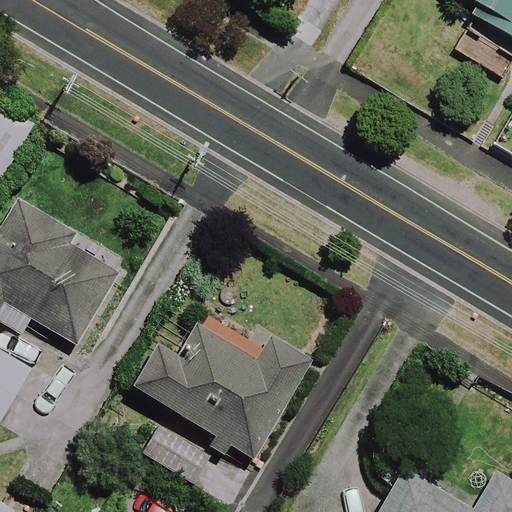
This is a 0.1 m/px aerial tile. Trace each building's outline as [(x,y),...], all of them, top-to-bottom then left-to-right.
[(511,0),(438,0),(511,45),(511,0)] [(31,128),(0,109),(0,178),(1,180),(31,128)] [(106,254),(15,203),(0,230),(0,327),(20,339),(28,323),(82,354),(121,284),(97,270),(106,254)] [(197,492),(223,448),(250,465),(309,368),(260,338),(254,347),(205,317),(181,356),(161,343),(131,392),(162,411),(135,455),(197,492)] [(0,420),(29,372),(0,354),(0,420)] [(511,511),(511,485),(495,475),(473,511),(464,511),(404,477),(383,511),(511,511)]
